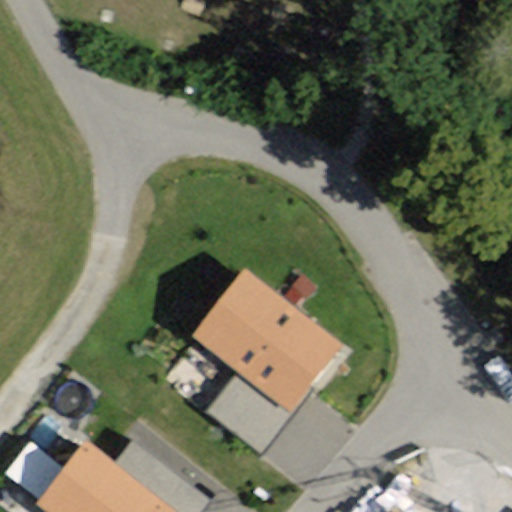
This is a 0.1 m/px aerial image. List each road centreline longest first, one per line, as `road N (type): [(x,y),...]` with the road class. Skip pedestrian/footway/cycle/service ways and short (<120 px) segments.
road 1 (residential): [(447,362),(370,218),(327,170),(231,139),(116,125)]
road 2 (track): [(116,125),(88,299),(0,419)]
road 3 (residential): [(447,362),(321,511)]
road 4 (residential): [(21,0),(73,83),(116,125)]
